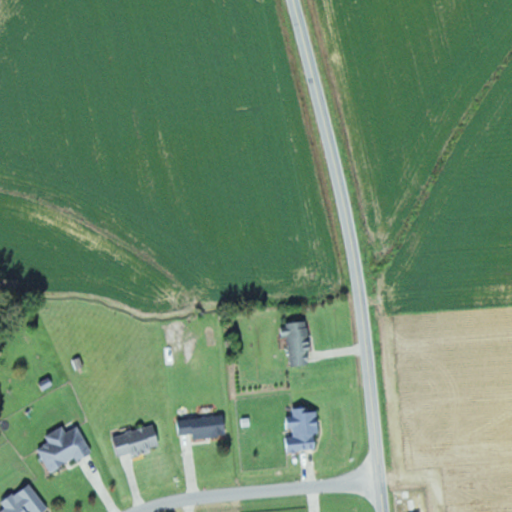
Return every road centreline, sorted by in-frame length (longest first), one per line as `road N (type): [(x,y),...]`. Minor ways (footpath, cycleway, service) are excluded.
road 1 (tertiary): [(294,0),(351,230),(384,511)]
road 2 (residential): [(132,511),(201,497),(381,481)]
